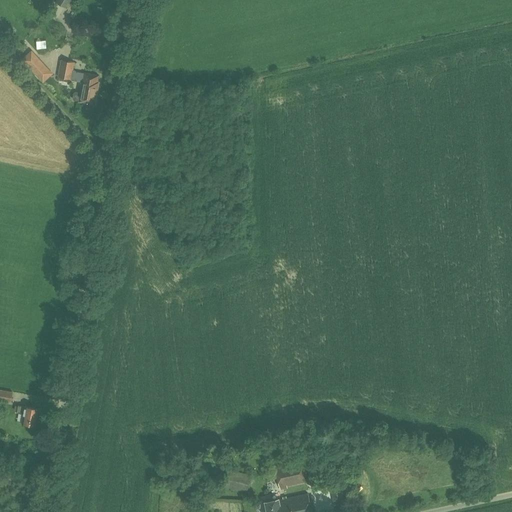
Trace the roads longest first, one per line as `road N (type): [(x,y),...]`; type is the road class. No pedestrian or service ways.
road 1 (tertiary): [(43,511),(143,0)]
road 2 (track): [(110,165),(0,47)]
